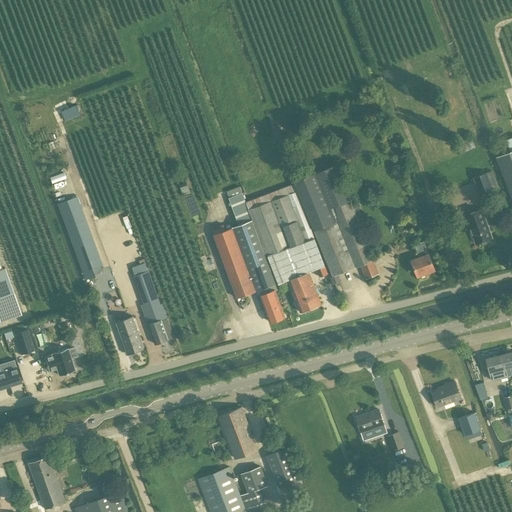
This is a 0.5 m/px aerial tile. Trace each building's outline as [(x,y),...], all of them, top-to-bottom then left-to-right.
[(76,107),(62,114),(65,121),(80,114),(76,107)] [(471,136),(461,140),(463,145),(466,152),(476,148),(471,136)] [(511,197),(511,151),(496,157),(511,197)] [(366,279),(378,274),(373,260),(374,260),(335,165),(294,182),(333,276),(356,266),(356,267),(360,265),(366,279)] [(492,192),(485,173),(473,178),(480,197),(492,192)] [(310,270),(310,271),(324,265),(296,191),(249,209),(266,256),(268,255),(278,282),(310,270)] [(263,288),(275,283),(270,270),(241,194),(229,198),(239,225),(226,230),(224,225),(212,229),(214,234),(214,235),(237,298),(258,290),(263,289),(263,288)] [(76,198),(59,204),(84,271),(101,264),(76,198)] [(491,239),(480,209),(465,215),(476,244),(491,239)] [(417,277),(434,270),(428,255),(423,242),(414,246),(419,258),(411,261),(417,277)] [(207,265),(203,266),(206,272),(209,271),(215,269),(212,259),(207,261),(208,264),(207,265)] [(144,263),(132,268),(135,276),(134,277),(144,304),(141,305),(148,325),(155,345),(168,340),(174,338),(162,304),(160,305),(148,271),(147,272),(144,263)] [(319,277),(327,275),(324,267),(316,269),(319,277)] [(0,322),(21,315),(4,269),(2,270),(0,270),(0,322)] [(310,270),(278,282),(279,283),(288,280),(300,313),(321,305),(309,271),(310,271),(310,270)] [(333,284),(339,281),(337,275),(331,278),(333,284)] [(277,289),(275,283),(263,288),(263,289),(258,290),(270,322),(273,321),(274,321),(275,322),(280,320),(281,318),(284,317),(285,317),(275,291),(277,290),(277,289)] [(81,312),(70,315),(72,320),(82,317),(81,312)] [(122,338),(138,332),(133,317),(116,323),(122,338)] [(34,350),(27,329),(14,333),(21,354),(34,350)] [(12,331),(4,334),(6,340),(14,337),(12,331)] [(138,332),(122,338),(127,355),(144,349),(138,332)] [(52,354),(44,357),(48,371),(56,368),(59,375),(74,370),(70,358),(77,356),(74,347),(68,349),(67,348),(52,353),(52,354)] [(511,352),(494,357),(486,359),(488,366),(487,366),(488,370),(489,370),(491,380),(511,374),(511,352)] [(0,389),(21,383),(13,357),(0,361),(0,389)] [(437,406),(460,398),(454,382),(448,384),(448,387),(432,393),(437,406)] [(257,450),(241,407),(219,415),(235,458),(257,450)] [(361,432),(383,424),(378,409),(355,418),(361,432)] [(465,435),(480,429),(474,413),(459,418),(465,435)] [(392,451),(404,446),(398,431),(387,436),(392,451)] [(284,441),(281,435),(271,439),(274,445),(284,441)] [(278,487),(301,478),(289,445),(266,454),(278,487)] [(49,455),(29,463),(45,509),(66,501),(49,455)] [(381,464),(377,456),(370,458),(373,467),(381,464)] [(241,473),(248,491),(266,484),(259,466),(241,473)] [(267,511),(259,489),(240,496),(229,467),(198,479),(210,511),(267,511)] [(128,511),(121,491),(75,508),(76,511),(128,511)]
